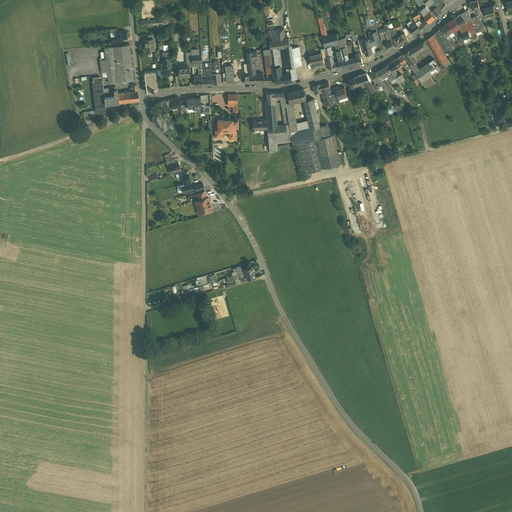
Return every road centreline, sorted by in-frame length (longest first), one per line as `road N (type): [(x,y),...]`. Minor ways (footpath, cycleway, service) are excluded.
road 1 (tertiary): [(419,511),(407,482),(334,401),(279,310),(247,231),(210,180),(150,124),(145,100)]
road 2 (track): [(146,117),(141,511)]
road 3 (residential): [(145,100),(347,73),(413,41),(461,0)]
road 4 (track): [(511,128),(226,201)]
